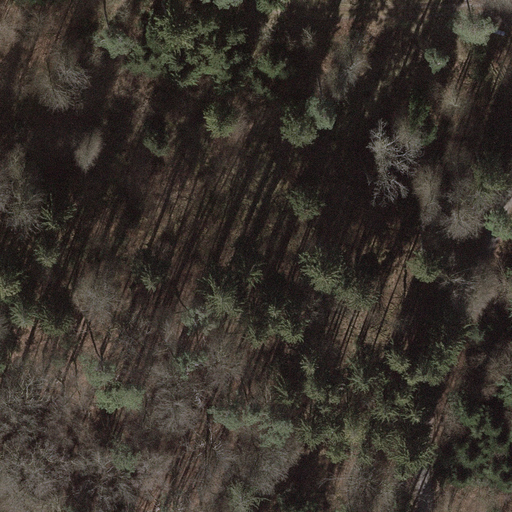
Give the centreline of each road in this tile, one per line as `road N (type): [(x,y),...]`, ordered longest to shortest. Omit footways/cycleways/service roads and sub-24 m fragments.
road 1 (track): [(511,200),(433,394),(424,511)]
road 2 (track): [(511,15),(293,9),(267,0)]
